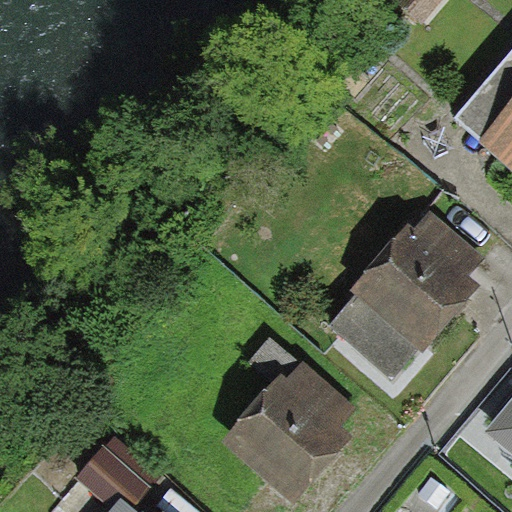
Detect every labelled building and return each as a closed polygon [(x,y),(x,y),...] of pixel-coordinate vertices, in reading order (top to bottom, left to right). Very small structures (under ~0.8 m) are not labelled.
[(434,0),(394,0),(391,5),(418,24),(434,0)] [(511,54),(458,126),(511,166),(511,54)] [(478,282),(400,220),(343,293),(421,354),(478,282)] [(511,358),(507,364),(511,367),(511,418),(474,465),(511,496),(511,358)] [(345,432),(278,378),(221,449),(287,503),(345,432)] [(109,511),(140,511),(136,508),(150,492),(101,450),(74,482),(109,511)]
